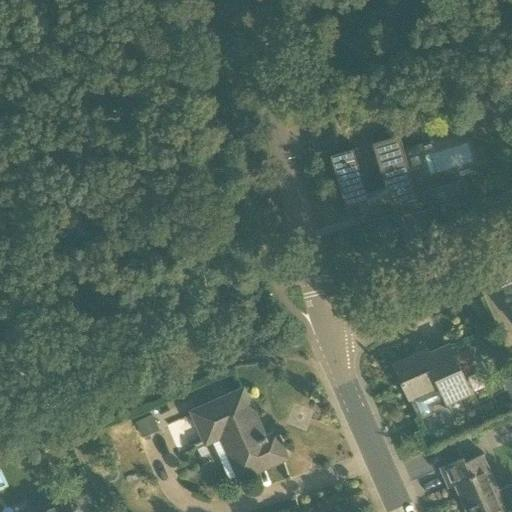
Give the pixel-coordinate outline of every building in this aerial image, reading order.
[(315,154),(338,149),(327,97),(304,102),(315,154)] [(395,215),(422,206),(421,202),(400,134),(373,143),(387,187),(367,192),(354,148),(331,155),(351,220),(374,213),(372,207),(391,201),(395,215)] [(472,395),(458,363),(450,344),(430,353),(425,342),(424,342),(427,350),(395,364),(410,399),(439,386),(448,406),(472,395)] [(511,399),(511,376),(503,380),(511,399)] [(241,476),(285,456),(276,436),(268,439),(267,437),(263,438),(243,392),(195,413),(207,441),(222,434),(241,476)] [(143,438),(160,430),(153,414),(136,422),(143,438)] [(511,485),(499,491),(484,454),(466,462),(465,458),(441,468),(450,488),(457,485),(461,494),(460,495),(467,511),(507,511),(511,510),(511,485)] [(74,511),(67,497),(33,511),(74,511)]
